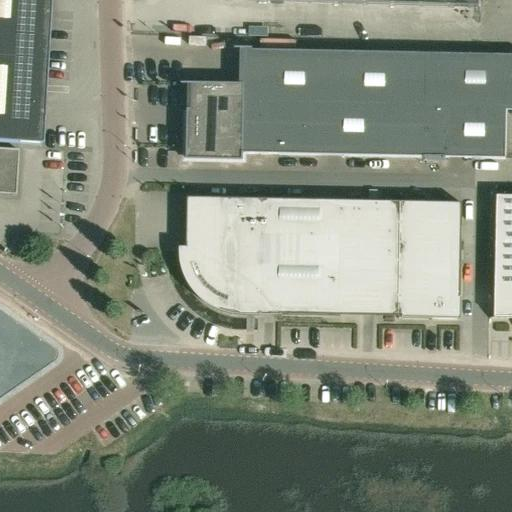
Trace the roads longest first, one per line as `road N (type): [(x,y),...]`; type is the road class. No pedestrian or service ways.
road 1 (unclassified): [(511,379),(118,356),(42,301)]
road 2 (unclassified): [(42,301),(107,214),(120,129),(114,0)]
